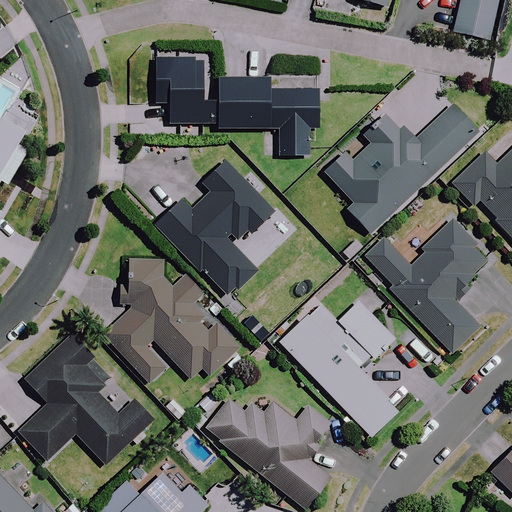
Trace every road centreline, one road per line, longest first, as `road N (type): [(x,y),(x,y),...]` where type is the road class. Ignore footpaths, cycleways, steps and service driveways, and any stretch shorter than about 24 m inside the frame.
road 1 (residential): [(489,71),(163,10),(60,38)]
road 2 (residential): [(60,38),(84,147),(76,196),(60,246),(0,323)]
road 3 (residential): [(511,368),(383,511)]
